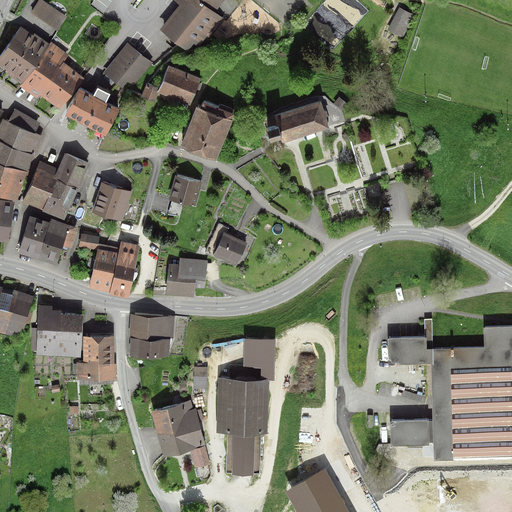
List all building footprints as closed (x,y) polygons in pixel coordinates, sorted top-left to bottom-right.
[(66,14),(44,0),(36,0),(30,10),(58,27),(66,14)] [(176,0),(181,4),(161,27),(194,55),(226,18),(215,8),(222,0),(176,0)] [(401,6),(389,28),(402,35),(414,13),(401,6)] [(24,21),(0,52),(0,60),(24,78),(51,42),(52,41),(24,21)] [(70,56),(51,42),(24,78),(21,83),(42,99),(45,95),(61,107),(84,76),(65,62),(70,56)] [(152,62),(131,43),(106,72),(128,91),(152,62)] [(88,59),(83,65),(88,69),(93,63),(88,59)] [(202,75),(170,62),(159,89),(191,102),(202,75)] [(143,95),(154,100),(159,86),(148,82),(143,95)] [(92,97),(81,91),(68,114),(108,135),(120,112),(105,104),(110,94),(97,87),(92,97)] [(339,96),(334,102),(344,109),(348,103),(339,96)] [(275,121),(268,123),(272,134),(281,131),(285,141),(332,125),(322,97),(273,113),(275,121)] [(233,111),(201,98),(183,143),(215,156),(233,111)] [(10,122),(6,121),(0,137),(0,191),(18,198),(41,136),(34,133),(38,124),(16,111),(10,122)] [(90,164),(67,153),(61,169),(43,161),(26,200),(69,218),(90,164)] [(200,179),(177,173),(171,196),(194,202),(200,179)] [(133,189),(105,181),(96,211),(124,219),(133,189)] [(0,240),(7,241),(12,203),(0,201),(0,240)] [(54,222),(34,215),(20,251),(59,265),(74,224),(56,217),(54,222)] [(225,231),(215,253),(237,263),(247,241),(225,231)] [(85,232),(81,244),(98,249),(102,236),(85,232)] [(142,243),(124,238),(121,251),(102,247),(93,283),(130,292),(142,243)] [(181,263),(173,262),(171,291),(197,294),(198,282),(208,283),(210,259),(181,257),(181,263)] [(0,330),(22,337),(36,292),(16,286),(14,290),(0,285),(0,284),(1,282),(0,281),(0,330)] [(59,303),(42,302),(39,353),(82,356),(85,314),(66,313),(67,308),(58,308),(59,303)] [(174,316),(133,314),(131,354),(165,356),(166,341),(173,341),(174,316)] [(390,338),(391,360),(433,358),(435,416),(392,418),(393,443),(433,441),(434,460),(511,457),(511,326),(487,327),(487,345),(433,347),(432,317),(425,318),(426,336),(390,338)] [(115,332),(86,333),(87,360),(77,360),(78,376),(115,376),(115,332)] [(245,335),(244,374),(268,375),(275,375),(276,336),(245,335)] [(194,374),(194,387),(208,387),(208,375),(194,374)] [(244,374),(220,374),(219,428),(234,428),(254,429),(267,429),(268,375),(244,374)] [(195,398),(155,408),(167,453),(207,443),(195,398)] [(254,429),(234,428),(233,473),(253,473),(254,429)] [(347,511),(324,471),(287,492),(298,511),(347,511)]
